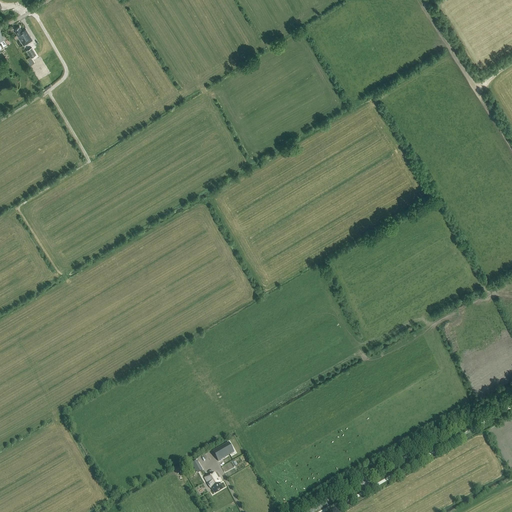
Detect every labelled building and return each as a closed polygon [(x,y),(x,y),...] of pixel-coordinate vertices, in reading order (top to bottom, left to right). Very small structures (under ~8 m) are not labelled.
[(23,46),(32,40),(26,29),(22,31),(20,27),(15,29),(16,31),(15,32),(23,46)] [(36,55),(34,51),(32,48),(27,51),(31,58),(36,55)] [(228,442),(212,451),(218,461),(234,452),(228,442)] [(198,473),(209,467),(203,457),(192,463),(192,464),(187,467),(190,471),(192,469),(195,475),(198,473)] [(215,493),(222,489),(219,484),(221,483),(215,473),(205,479),(210,489),(212,488),(215,493)]
